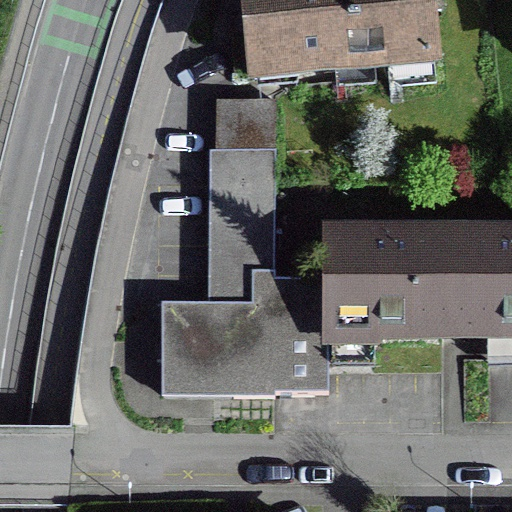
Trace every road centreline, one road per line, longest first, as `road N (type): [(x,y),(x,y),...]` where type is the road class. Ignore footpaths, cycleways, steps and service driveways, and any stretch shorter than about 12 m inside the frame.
road 1 (residential): [(511,462),(0,464)]
road 2 (residential): [(84,0),(29,214),(0,386)]
